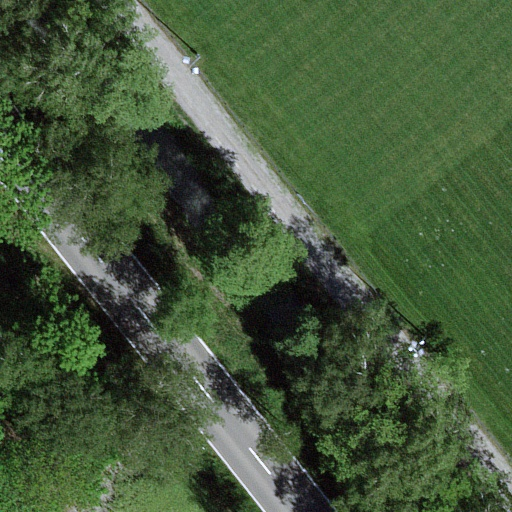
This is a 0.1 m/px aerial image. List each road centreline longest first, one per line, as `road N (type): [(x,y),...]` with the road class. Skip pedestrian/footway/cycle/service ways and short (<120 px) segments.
road 1 (track): [(511,495),(113,0)]
road 2 (secondary): [(300,511),(0,134)]
